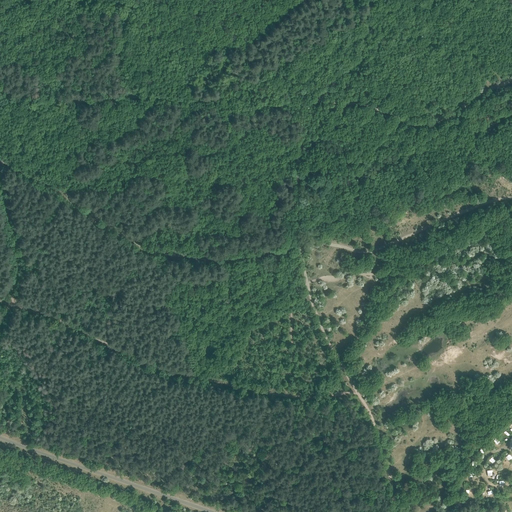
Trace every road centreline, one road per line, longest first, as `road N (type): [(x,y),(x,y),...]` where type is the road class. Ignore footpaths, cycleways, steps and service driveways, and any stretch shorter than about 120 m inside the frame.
road 1 (unknown): [(511,232),(418,270),(285,286),(295,396),(326,460),(327,511)]
road 2 (track): [(0,155),(157,251),(221,257),(299,243)]
